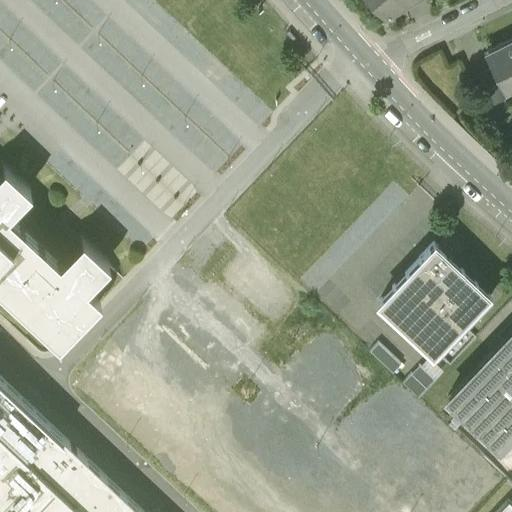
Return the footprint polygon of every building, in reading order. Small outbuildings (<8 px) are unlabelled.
[(372,0),(386,15),(417,0),(372,0)] [(511,35),(487,48),(494,63),(490,65),(495,74),(496,74),(499,72),(508,89),(511,87),(511,35)] [(490,65),(470,75),(476,87),(493,102),(507,96),(496,74),(495,74),(490,65)] [(0,291),(58,345),(100,301),(86,287),(109,263),(81,237),(58,261),(7,213),(30,189),(3,163),(0,165),(0,291)] [(449,256),(433,241),(418,257),(418,258),(379,300),(436,354),(491,297),(449,257),(449,256)] [(511,328),(448,397),(498,444),(511,428),(511,328)] [(419,365),(402,382),(418,397),(435,380),(419,365)] [(142,511),(0,377),(0,511),(142,511)] [(511,511),(511,502),(508,499),(494,511),(511,511)]
